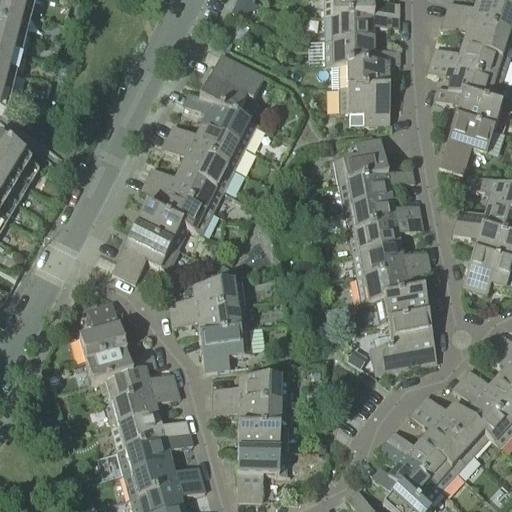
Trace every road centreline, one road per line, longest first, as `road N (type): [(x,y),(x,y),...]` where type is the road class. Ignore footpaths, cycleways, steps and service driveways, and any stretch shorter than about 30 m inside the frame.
road 1 (residential): [(465,341),(452,322),(423,169),(416,0)]
road 2 (residential): [(56,264),(124,300),(175,354),(201,420),(221,511)]
road 3 (residential): [(184,0),(56,264)]
road 4 (residential): [(304,511),(350,479),(399,404),(440,378),(465,341)]
road 5 (residential): [(56,264),(0,370)]
